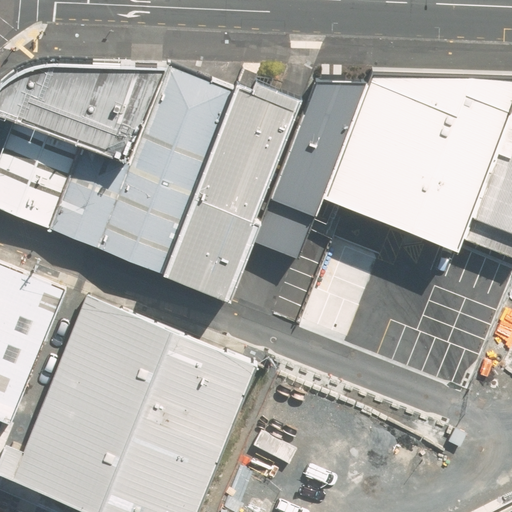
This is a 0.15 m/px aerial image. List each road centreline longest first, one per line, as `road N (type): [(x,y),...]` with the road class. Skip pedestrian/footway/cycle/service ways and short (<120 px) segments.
road 1 (unclassified): [(438,401),(0,225)]
road 2 (secondary): [(363,0),(511,6)]
